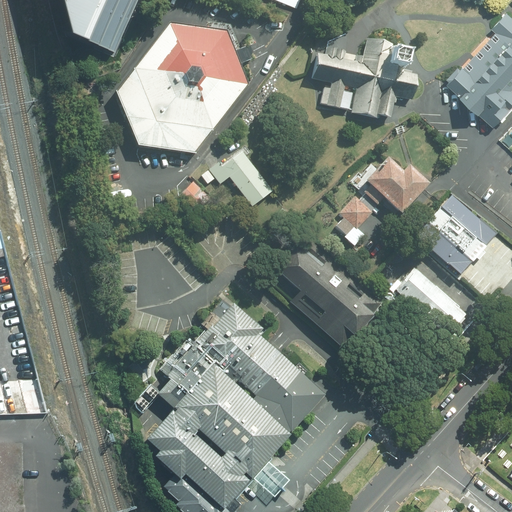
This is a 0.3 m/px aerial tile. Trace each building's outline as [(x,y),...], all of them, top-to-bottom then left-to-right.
[(72,0),(79,23),(96,27),(106,0),(72,0)] [(296,0),(267,0),(292,10),(296,0)] [(511,16),(508,14),(447,83),(495,125),(511,104),(511,90),(510,89),(511,86),(511,16)] [(223,32),(169,25),(114,93),(135,146),(193,153),(248,85),(223,32)] [(326,56),(318,54),(313,80),(325,82),(321,104),(350,110),(355,88),(357,88),(352,113),(379,119),(379,116),(393,119),(398,98),(412,101),(418,74),(397,70),(398,67),(402,68),(406,51),(392,48),(392,45),(367,39),(363,56),(327,49),(326,56)] [(387,156),(363,181),(399,216),(429,185),(409,165),(403,172),(387,156)] [(216,175),(246,214),(270,196),(240,157),(216,175)] [(335,226),(347,237),(355,228),(359,231),(375,213),(356,196),(341,213),(344,216),(335,226)] [(433,237),(463,264),(497,226),(482,213),(474,222),(459,208),(433,237)] [(316,266),(294,246),(273,269),(296,291),(287,301),(340,349),(380,305),(326,255),(316,266)] [(462,313),(412,267),(392,289),(442,335),(462,313)] [(489,270),(479,281),(493,293),(503,283),(489,270)] [(239,511),(240,510),(227,499),(323,394),(256,334),(260,330),(231,303),(194,343),(202,352),(159,399),(171,409),(144,439),(177,470),(158,490),(182,511),(239,511)] [(0,414),(46,414),(33,369),(0,370),(0,414)]
